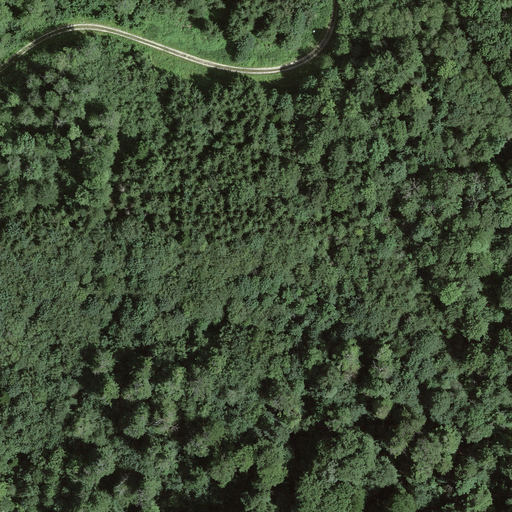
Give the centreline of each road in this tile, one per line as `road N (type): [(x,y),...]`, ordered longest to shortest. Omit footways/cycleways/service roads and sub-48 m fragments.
road 1 (track): [(0,68),(63,27),(93,24),(228,67),(274,70),(322,48),(336,0)]
road 2 (track): [(322,48),(406,184),(511,163)]
road 3 (track): [(348,511),(511,425)]
